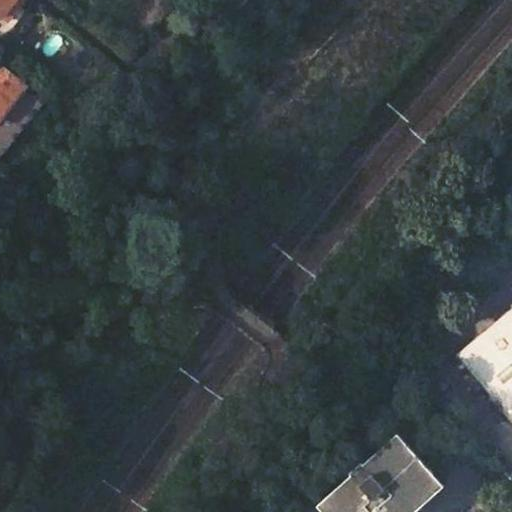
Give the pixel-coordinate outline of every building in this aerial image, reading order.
[(8,0),(0,10),(0,14),(3,17),(18,0),(8,0)] [(0,0),(0,10),(8,0),(0,0)] [(0,121),(30,87),(0,62),(0,121)] [(489,253),(470,272),(476,278),(461,292),(469,300),(503,268),(489,253)] [(511,306),(456,354),(511,421),(511,306)] [(317,503),(325,511),(413,511),(446,484),(399,430),(317,503)]
